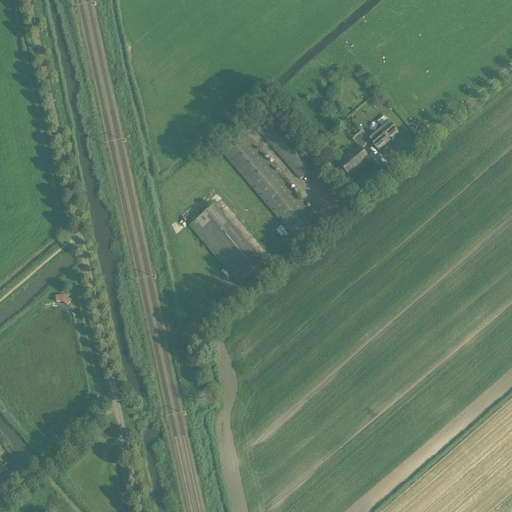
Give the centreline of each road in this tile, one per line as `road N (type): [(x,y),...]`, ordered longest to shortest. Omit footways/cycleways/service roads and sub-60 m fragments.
road 1 (unclassified): [(136,511),(27,0)]
road 2 (track): [(111,397),(112,411),(0,498)]
